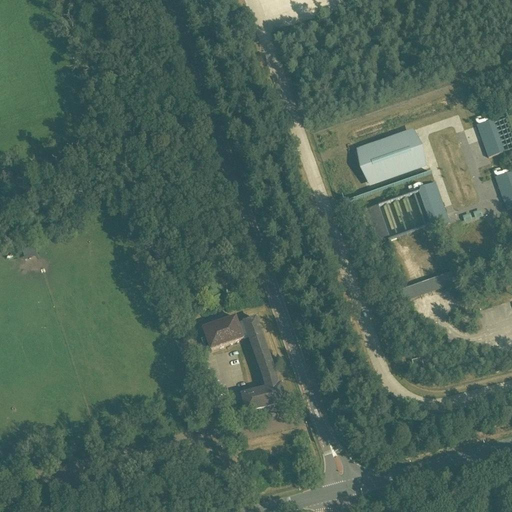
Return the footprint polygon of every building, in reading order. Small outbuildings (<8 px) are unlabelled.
[(491,121),(480,125),(477,126),(489,158),(503,153),(491,121)] [(365,155),(374,181),(418,165),(409,139),(365,155)] [(511,179),(510,173),(501,176),(496,178),(507,211),(511,208),(511,179)] [(436,183),(422,188),(436,229),(450,224),(436,183)] [(376,246),(390,241),(378,207),(365,211),(376,246)] [(450,275),(454,286),(459,284),(455,273),(450,275)] [(264,378),(266,388),(267,390),(242,396),(247,414),(276,407),(287,404),(282,386),(279,386),(276,374),(257,320),(245,324),(245,325),(239,327),(236,319),(204,330),(212,352),(244,340),(249,338),(264,378)] [(424,370),(422,360),(412,362),(414,372),(424,370)]
